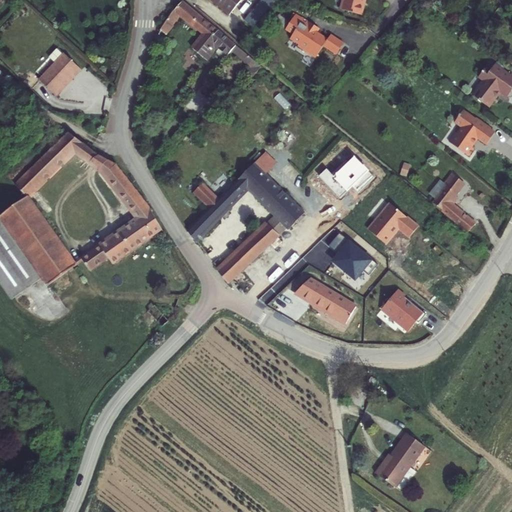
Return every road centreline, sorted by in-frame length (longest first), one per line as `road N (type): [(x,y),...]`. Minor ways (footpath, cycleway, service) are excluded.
road 1 (residential): [(222,295),(317,346),(403,356),(448,334),(499,264)]
road 2 (tertiary): [(145,0),(123,116),(127,154),(222,295)]
road 3 (tertiary): [(71,511),(114,407),(222,295)]
